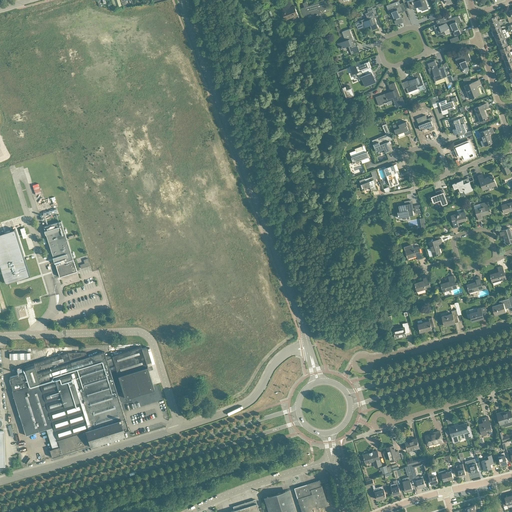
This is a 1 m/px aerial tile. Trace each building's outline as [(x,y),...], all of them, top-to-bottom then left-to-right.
[(303,3),(308,15),(311,13),(312,16),(320,13),(319,13),(321,12),(320,10),(327,8),(323,0),(322,0),(315,3),(316,4),(309,7),(307,2),(303,3)] [(411,0),(407,1),(410,9),(413,8),(420,6),(422,11),(429,8),(428,6),(425,0),(411,0)] [(402,10),(400,4),(399,1),(387,5),(388,8),(390,15),(393,14),(395,20),(394,20),(396,24),(403,22),(401,18),(400,18),(398,12),(402,10)] [(282,11),(286,20),(291,17),(291,16),(294,15),(295,17),(298,16),(294,6),(282,11)] [(361,21),(355,23),(358,29),(370,25),(372,30),(378,28),(375,18),(374,17),(376,17),(375,13),(373,8),(372,7),(368,8),(368,13),(366,13),(367,18),(361,21)] [(488,19),(490,24),(498,21),(495,13),(489,15),(490,18),(488,19)] [(459,15),(433,25),(438,36),(446,33),(445,31),(452,28),(453,31),(453,32),(455,36),(461,34),(459,30),(456,24),(461,22),(459,15)] [(501,27),(498,21),(490,24),(493,30),(501,27)] [(495,36),(506,32),(505,29),(502,30),(501,27),(493,30),(495,36)] [(349,29),(342,32),(345,41),(340,43),(342,48),(348,46),(352,54),(360,51),(358,46),(356,46),(349,29)] [(508,37),(506,32),(495,36),(497,41),(507,38),(508,37)] [(509,44),(507,38),(497,41),(499,47),(509,44)] [(500,49),(502,55),(510,51),(508,46),(500,49)] [(511,54),(511,55),(510,51),(502,55),(504,61),(511,57),(511,54)] [(455,59),(458,65),(461,64),(463,70),(468,68),(466,62),(471,60),(468,54),(455,59)] [(431,75),(432,75),(435,81),(447,76),(444,70),(445,70),(443,65),(440,67),(440,68),(438,69),(435,60),(427,63),(429,68),(428,69),(431,75)] [(376,82),(373,75),(372,73),(372,72),(370,68),(371,67),(369,62),(356,67),(355,65),(350,67),(352,74),(358,72),(360,77),(361,77),(365,87),(366,86),(365,86),(368,85),(369,85),(376,82)] [(171,67),(177,94),(187,92),(181,65),(171,67)] [(408,80),(404,82),(407,88),(408,92),(418,88),(417,87),(424,85),(419,71),(412,74),(414,79),(408,81),(408,80)] [(479,80),(464,86),(469,99),(474,97),(475,97),(475,96),(480,94),(477,86),(480,84),(479,80)] [(385,103),(393,99),(396,107),(405,104),(403,97),(401,97),(395,82),(389,85),(392,91),(381,95),(375,97),(379,106),(385,103)] [(345,87),(342,88),(347,98),(354,95),(351,89),(346,91),(345,87)] [(439,101),(437,96),(439,95),(438,95),(430,98),(432,105),(433,105),(432,104),(439,101)] [(443,114),(448,112),(446,109),(452,107),(453,107),(453,106),(456,105),(454,106),(453,102),(457,101),(458,101),(456,96),(455,96),(456,97),(451,99),(452,101),(447,103),(446,100),(438,103),(439,106),(440,105),(443,114)] [(487,103),(475,108),(480,121),(477,122),(480,121),(480,122),(482,123),(483,123),(484,122),(486,121),(485,120),(485,119),(486,119),(487,118),(484,109),(488,107),(487,103)] [(209,226),(236,218),(206,113),(175,122),(172,114),(166,115),(167,120),(163,121),(165,125),(170,123),(174,136),(183,134),(209,226)] [(433,117),(427,119),(426,115),(417,118),(419,125),(421,130),(422,130),(423,130),(423,129),(428,127),(430,131),(434,129),(433,124),(435,123),(433,117)] [(465,123),(463,117),(454,121),(454,122),(453,122),(454,123),(456,128),(453,130),(454,134),(459,133),(459,135),(465,133),(464,132),(467,131),(464,123),(465,123)] [(398,123),(393,125),(394,129),(396,135),(397,134),(398,135),(398,134),(399,137),(410,133),(409,130),(410,129),(409,125),(408,125),(406,121),(399,124),(398,123)] [(492,127),(480,132),(483,140),(480,141),(482,147),(485,145),(490,143),(490,144),(491,143),(493,142),(489,134),(494,132),(492,127)] [(385,135),(372,140),(373,143),(373,144),(375,149),(377,152),(378,151),(378,152),(379,152),(379,151),(384,149),(386,152),(390,150),(388,145),(391,143),(390,141),(389,141),(388,139),(389,139),(392,138),(389,132),(385,134),(385,135)] [(457,146),(456,147),(457,151),(459,156),(460,156),(462,154),(463,156),(465,159),(470,157),(475,155),(474,155),(469,142),(469,141),(457,146)] [(356,151),(350,153),(353,162),(354,162),(355,162),(355,161),(361,160),(362,163),(367,161),(365,155),(368,154),(367,151),(367,152),(365,152),(362,146),(355,149),(356,151)] [(387,176),(390,183),(393,182),(394,185),(393,185),(399,183),(396,176),(398,176),(398,174),(399,173),(396,164),(382,169),(385,177),(387,176)] [(502,168),(504,174),(510,172),(509,171),(511,169),(511,164),(507,167),(507,166),(502,168)] [(361,184),(363,189),(364,189),(365,189),(370,186),(372,190),(376,188),(374,183),(376,182),(375,179),(378,178),(375,170),(371,172),(373,176),(365,179),(365,178),(359,180),(361,184)] [(478,176),(483,190),(496,184),(493,175),(484,178),(482,174),(478,176)] [(453,184),(455,190),(459,188),(460,192),(464,190),(465,193),(473,190),(469,181),(464,184),(462,180),(457,182),(455,182),(455,183),(453,184)] [(432,198),(431,199),(432,199),(433,202),(437,201),(438,204),(442,203),(443,205),(447,203),(442,189),(442,190),(437,192),(436,192),(437,195),(431,197),(432,198)] [(414,215),(411,200),(411,201),(405,202),(405,205),(399,206),(399,207),(398,207),(399,208),(400,211),(397,212),(399,218),(414,215)] [(482,207),(475,209),(479,221),(483,220),(482,215),(491,213),(490,211),(491,211),(491,210),(490,210),(488,202),(481,204),(482,207)] [(511,202),(502,205),(503,210),(503,211),(504,213),(511,210),(511,202)] [(467,217),(467,216),(466,217),(465,212),(451,216),(455,228),(459,226),(458,222),(467,219),(466,218),(467,217)] [(61,221),(43,226),(44,231),(45,235),(47,242),(48,242),(53,257),(52,257),(54,261),(59,277),(77,271),(61,221)] [(90,227),(98,264),(119,259),(123,281),(134,279),(148,272),(145,258),(144,256),(141,257),(138,258),(137,257),(135,258),(133,254),(139,251),(138,249),(141,248),(144,247),(142,244),(138,244),(138,242),(104,249),(108,247),(107,245),(105,246),(102,240),(101,235),(100,233),(96,233),(95,226),(90,227)] [(511,241),(511,234),(510,228),(498,232),(499,236),(504,235),(507,244),(508,243),(509,244),(510,243),(509,243),(511,241)] [(15,229),(0,233),(0,266),(5,283),(29,275),(15,229)] [(259,269),(249,234),(228,240),(238,275),(259,269)] [(429,242),(431,248),(427,249),(430,256),(438,254),(438,255),(439,254),(441,253),(438,244),(443,243),(441,238),(429,242)] [(419,246),(412,248),(411,245),(405,247),(407,255),(406,255),(407,256),(408,258),(417,255),(418,260),(422,259),(419,246)] [(83,263),(84,266),(93,264),(92,256),(87,257),(88,262),(83,263)] [(490,276),(491,277),(493,282),(506,278),(502,266),(498,267),(499,272),(490,274),(491,276),(490,276)] [(415,286),(416,286),(417,291),(430,287),(427,275),(423,276),(424,281),(415,283),(416,285),(415,285),(415,286)] [(450,281),(441,284),(442,286),(441,286),(441,287),(442,287),(443,292),(451,289),(457,288),(453,275),(449,277),(450,281)] [(467,287),(468,288),(468,287),(470,292),(483,288),(479,276),(475,277),(476,282),(467,285),(468,286),(467,287)] [(115,289),(120,306),(142,300),(141,298),(139,298),(138,296),(141,295),(140,289),(134,291),(135,294),(130,296),(131,298),(126,299),(123,287),(115,289)] [(511,304),(511,297),(511,296),(508,297),(509,298),(502,300),(503,303),(492,306),(495,315),(506,311),(505,306),(511,304)] [(484,318),(481,307),(477,308),(478,311),(470,313),(472,321),(484,318)] [(452,313),(442,316),(445,326),(455,323),(459,322),(455,310),(451,311),(452,313)] [(418,321),(417,322),(418,324),(419,328),(419,329),(419,333),(424,331),(432,329),(431,328),(435,327),(432,317),(428,318),(429,321),(422,323),(422,320),(421,320),(418,321)] [(410,332),(407,322),(403,324),(404,328),(398,330),(398,328),(393,329),(395,338),(396,338),(399,337),(400,338),(403,337),(403,336),(406,335),(407,335),(406,333),(410,332)] [(155,363),(154,357),(155,356),(152,346),(146,348),(151,364),(155,363)] [(153,385),(148,370),(147,366),(146,364),(142,349),(141,347),(112,356),(112,357),(114,363),(125,398),(154,389),(153,385)] [(129,430),(108,365),(106,359),(104,351),(85,357),(87,356),(86,352),(68,352),(24,366),(26,372),(17,375),(17,374),(10,377),(10,379),(9,380),(10,384),(11,384),(13,391),(12,391),(26,436),(46,429),(52,449),(50,450),(52,457),(58,456),(124,435),(123,432),(129,430)] [(501,412),(497,413),(500,424),(504,423),(505,426),(511,424),(511,415),(511,411),(505,413),(502,414),(501,412)] [(479,424),(481,432),(482,435),(483,435),(486,435),(487,434),(487,433),(489,432),(492,431),(488,417),(482,418),(483,423),(479,424)] [(449,427),(453,442),(459,441),(457,435),(463,433),(465,439),(473,437),(469,426),(467,426),(466,423),(458,425),(455,426),(450,428),(449,427)] [(426,436),(428,445),(435,443),(436,444),(443,442),(440,431),(435,432),(435,434),(426,436)] [(406,445),(406,446),(407,446),(408,451),(419,448),(416,438),(412,439),(413,441),(406,443),(406,445)] [(387,447),(391,461),(400,458),(398,451),(395,452),(394,448),(395,448),(394,447),(393,445),(387,447)] [(369,453),(363,455),(364,457),(364,458),(366,463),(373,461),(375,467),(381,465),(379,459),(380,459),(377,451),(372,452),(369,453)] [(494,462),(491,455),(485,457),(486,459),(482,461),(484,470),(492,468),(490,463),(494,462)] [(507,463),(505,455),(498,457),(500,462),(499,462),(500,463),(501,465),(507,463)] [(475,458),(465,461),(469,473),(471,472),(472,473),(478,471),(476,463),(475,458)] [(466,474),(463,463),(456,465),(453,466),(455,471),(457,470),(459,476),(466,474)] [(414,464),(409,465),(412,474),(413,478),(416,477),(417,477),(414,467),(414,464)] [(389,472),(387,465),(380,467),(382,475),(389,472)] [(431,472),(428,473),(431,484),(438,482),(436,474),(436,473),(436,471),(435,471),(432,471),(431,472)] [(453,478),(451,471),(439,474),(441,480),(443,480),(444,481),(450,479),(450,478),(452,478),(453,478)] [(413,489),(410,480),(413,479),(413,478),(412,474),(408,475),(409,476),(402,478),(403,481),(406,491),(410,489),(410,490),(413,489)] [(422,475),(417,477),(416,477),(416,480),(419,488),(425,486),(422,475)] [(320,480),(306,484),(306,485),(305,486),(303,487),(303,486),(294,488),(301,511),(316,511),(316,509),(315,510),(315,509),(318,508),(316,499),(317,500),(320,508),(328,505),(320,480)] [(400,493),(397,483),(396,480),(393,481),(394,484),(391,485),(394,495),(400,493)] [(386,497),(384,489),(383,486),(378,487),(379,488),(374,490),(375,494),(376,494),(378,500),(386,497)] [(292,511),(286,490),(262,497),(266,511),(292,511)] [(511,503),(511,498),(511,495),(505,497),(506,500),(503,501),(504,506),(511,503)] [(259,511),(255,499),(238,505),(238,506),(233,507),(234,510),(228,511),(259,511)]
